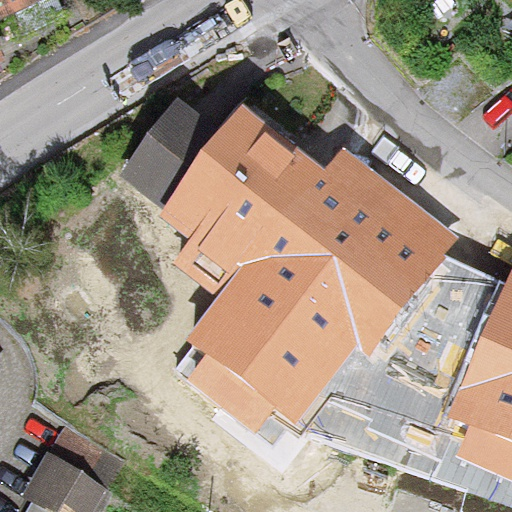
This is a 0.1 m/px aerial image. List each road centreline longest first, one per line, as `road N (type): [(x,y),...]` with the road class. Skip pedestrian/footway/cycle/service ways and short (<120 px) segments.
road 1 (residential): [(310,0),(420,129),(511,196)]
road 2 (secondary): [(0,137),(91,66),(207,0)]
